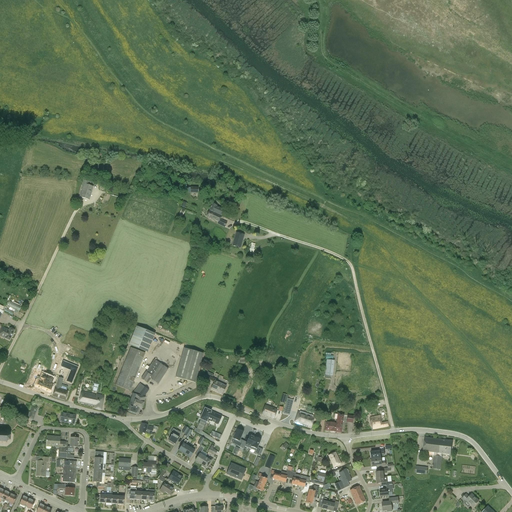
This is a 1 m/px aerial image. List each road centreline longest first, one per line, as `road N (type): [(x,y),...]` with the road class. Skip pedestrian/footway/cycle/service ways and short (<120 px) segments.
road 1 (track): [(511,167),(326,59),(317,0)]
road 2 (tertiary): [(346,436),(293,428),(208,397),(157,416),(119,418)]
road 3 (tertiary): [(511,493),(460,435),(346,436)]
road 4 (unclassified): [(0,370),(78,206)]
road 5 (residential): [(79,511),(83,433),(42,429),(15,482)]
road 6 (tertiary): [(119,418),(0,381)]
